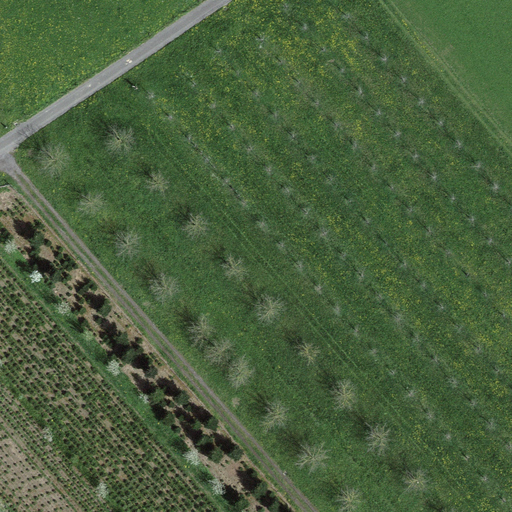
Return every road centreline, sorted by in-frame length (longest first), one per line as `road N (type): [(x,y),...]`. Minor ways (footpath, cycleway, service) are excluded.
road 1 (track): [(4,140),(323,511)]
road 2 (track): [(0,143),(223,0)]
